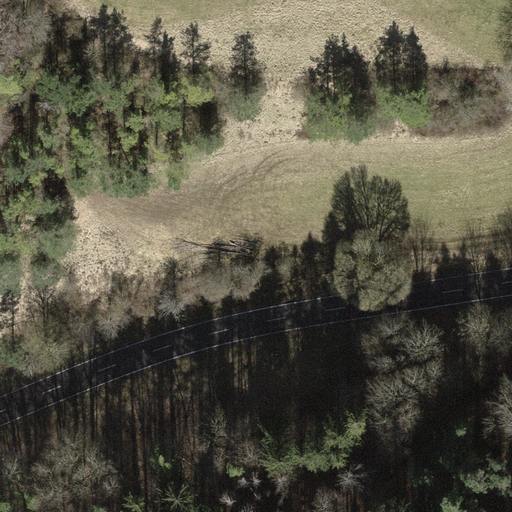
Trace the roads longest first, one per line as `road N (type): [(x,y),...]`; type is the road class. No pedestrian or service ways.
road 1 (tertiary): [(0,413),(253,323),(511,280)]
road 2 (track): [(358,511),(511,362)]
